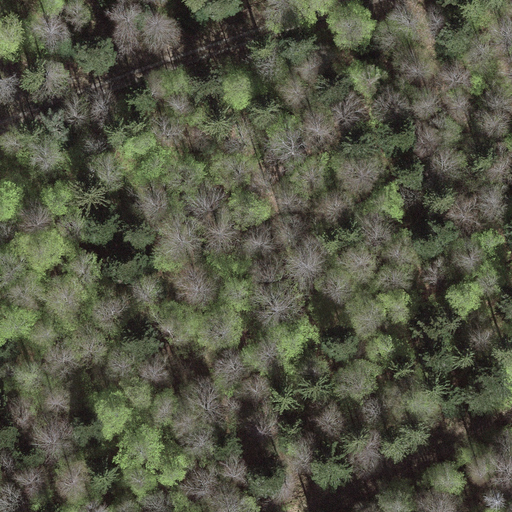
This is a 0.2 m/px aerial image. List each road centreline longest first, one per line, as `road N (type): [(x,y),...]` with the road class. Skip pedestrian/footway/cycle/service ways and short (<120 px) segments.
road 1 (track): [(0,125),(348,0)]
road 2 (track): [(313,511),(511,404)]
